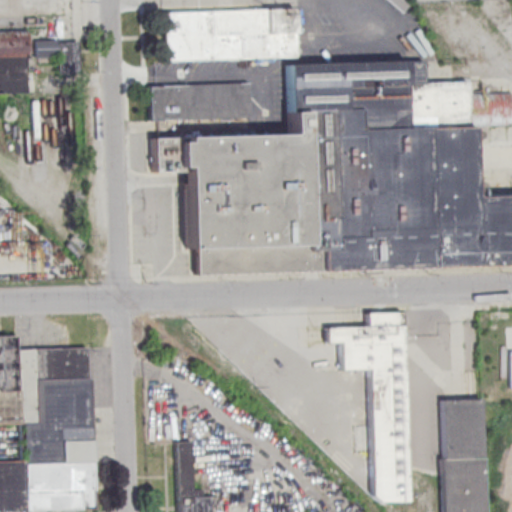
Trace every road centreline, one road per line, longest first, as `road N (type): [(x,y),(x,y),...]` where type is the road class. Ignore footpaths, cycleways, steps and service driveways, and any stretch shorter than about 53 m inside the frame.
road 1 (residential): [(128,511),(108,0)]
road 2 (residential): [(511,286),(0,302)]
